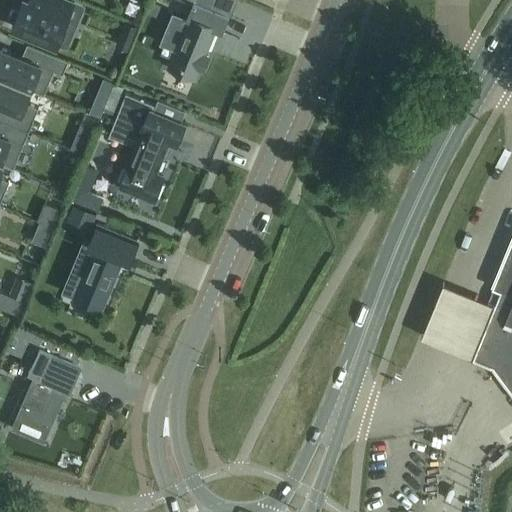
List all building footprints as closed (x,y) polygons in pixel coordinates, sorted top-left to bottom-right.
[(56,44),(73,2),(68,0),(47,0),(45,5),(34,0),(21,0),(18,11),(13,9),(9,19),(13,21),(12,25),(56,44)] [(185,0),(193,3),(186,18),(188,19),(169,66),(170,67),(172,60),(184,65),(182,70),(195,75),(194,77),(195,77),(200,67),(204,69),(210,54),(206,52),(208,47),(215,30),(222,33),(229,15),(210,7),(212,0),(185,0)] [(133,37),(121,32),(116,44),(128,49),(133,37)] [(3,48),(0,54),(0,75),(31,88),(44,94),(54,70),(63,73),(68,60),(34,46),(29,58),(3,48)] [(29,130),(38,107),(25,101),(31,88),(0,75),(0,103),(9,107),(3,120),(29,130)] [(115,106),(123,87),(115,84),(107,103),(115,106)] [(155,199),(165,176),(157,173),(169,143),(177,146),(186,123),(151,109),(153,105),(155,106),(155,105),(126,93),(109,136),(127,143),(129,136),(139,140),(131,162),(130,162),(121,185),(155,199)] [(0,161),(4,164),(13,168),(29,130),(3,120),(0,127),(0,161)] [(75,137),(71,146),(85,152),(89,142),(75,137)] [(91,185),(94,178),(82,173),(80,180),(91,185)] [(75,293),(104,304),(124,256),(130,259),(138,239),(98,223),(90,242),(95,244),(91,253),(81,249),(71,273),(81,278),(75,293)] [(495,306),(485,330),(500,349),(493,365),(511,389),(511,240),(493,287),(501,290),(495,306)] [(495,306),(444,284),(422,338),(472,359),(495,306)] [(18,315),(23,300),(15,297),(9,311),(18,315)] [(18,324),(7,350),(20,355),(26,341),(33,344),(38,332),(18,324)] [(47,428),(64,388),(67,389),(78,364),(39,346),(28,372),(34,375),(16,415),(47,428)]
